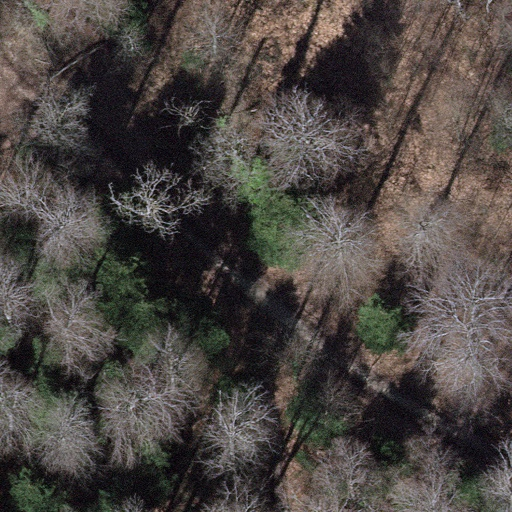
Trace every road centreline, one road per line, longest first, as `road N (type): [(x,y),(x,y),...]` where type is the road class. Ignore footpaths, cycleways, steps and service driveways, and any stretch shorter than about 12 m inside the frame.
road 1 (track): [(244,288),(360,376),(511,459)]
road 2 (track): [(58,0),(186,225)]
road 3 (track): [(0,83),(186,225)]
road 4 (track): [(244,288),(285,472),(284,511)]
